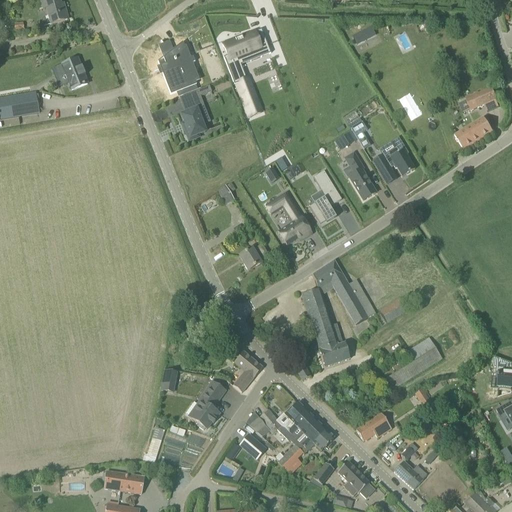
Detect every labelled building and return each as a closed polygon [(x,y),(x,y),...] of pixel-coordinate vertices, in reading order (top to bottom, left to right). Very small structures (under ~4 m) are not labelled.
[(46,9),(51,25),(68,20),(63,4),(60,5),(58,0),(45,0),(41,1),(43,10),(46,9)] [(357,46),(366,41),(361,32),(352,37),(357,46)] [(234,86),(236,85),(248,118),(261,113),(248,80),(247,80),(241,66),(271,54),(268,46),(256,51),(250,35),(222,45),(227,57),(223,58),(234,86)] [(159,75),(155,77),(159,76),(169,72),(170,76),(164,78),(172,99),(198,89),(197,87),(190,69),(193,68),(196,67),(194,62),(191,63),(188,64),(182,49),(180,45),(158,63),(160,70),(161,70),(158,63),(163,59),(167,68),(168,71),(159,75)] [(65,74),(72,91),(87,85),(77,59),(58,67),(61,76),(65,74)] [(211,93),(209,87),(189,95),(195,108),(188,111),(189,114),(181,116),(187,131),(185,132),(189,142),(199,138),(198,136),(205,133),(202,126),(205,125),(198,108),(204,106),(200,97),(211,93)] [(466,100),(471,112),(497,100),(492,88),(473,97),(470,98),(466,100)] [(36,94),(6,99),(0,99),(0,120),(9,119),(39,114),(36,94)] [(464,152),(493,134),(484,118),(454,137),(464,152)] [(359,119),(349,126),(351,130),(362,123),(359,119)] [(350,130),(356,138),(362,134),(367,131),(362,123),(350,130)] [(390,163),(393,167),(394,166),(400,175),(412,167),(404,155),(407,153),(396,135),(387,140),(391,146),(379,153),(370,158),(379,173),(388,168),(387,166),(390,163)] [(339,150),(347,145),(342,137),(333,142),(339,150)] [(349,167),(353,173),(347,177),(362,200),(374,193),(360,170),(362,169),(352,154),(344,159),(349,167)] [(281,159),(275,162),(282,173),(287,169),(281,159)] [(272,169),(265,174),(271,185),(279,180),(272,169)] [(325,221),(326,223),(335,217),(334,215),(329,207),(341,200),(323,171),(312,178),(320,190),(324,197),(314,204),(309,207),(319,224),(325,221)] [(226,187),(217,192),(225,205),(234,200),(226,187)] [(286,246),(297,239),(301,236),(302,238),(311,233),(301,217),(300,218),(285,194),(274,201),(279,209),(282,207),(292,223),(277,232),(286,246)] [(269,258),(262,246),(253,252),(252,250),(239,258),(248,272),(261,264),(260,263),(269,258)] [(351,360),(345,345),(338,347),(321,297),(333,289),(355,327),(375,315),(356,282),(349,285),(334,262),(312,276),(318,292),(302,297),(320,350),(326,368),(351,360)] [(386,307),(378,312),(387,324),(394,320),(386,307)] [(202,309),(198,312),(203,319),(207,316),(202,309)] [(192,341),(186,339),(181,354),(187,356),(192,341)] [(393,390),(442,360),(429,339),(406,353),(413,363),(386,380),(393,390)] [(229,340),(222,348),(227,352),(234,345),(229,340)] [(242,394),(253,380),(262,369),(243,353),(234,364),(241,370),(245,373),(242,377),(233,387),(241,395),(242,394)] [(511,363),(494,357),(493,368),(497,368),(497,371),(496,378),(499,379),(498,391),(511,392),(511,389),(511,363)] [(310,378),(301,361),(293,366),(302,382),(310,378)] [(177,373),(164,370),(160,392),(173,394),(177,373)] [(197,427),(203,432),(205,429),(206,431),(211,424),(213,425),(215,422),(215,421),(219,415),(211,409),(213,407),(214,407),(225,392),(212,383),(199,401),(200,402),(197,405),(200,408),(191,420),(199,425),(197,427)] [(418,401),(428,395),(424,389),(414,396),(418,401)] [(511,401),(496,412),(501,421),(507,417),(511,424),(511,401)] [(285,429),(288,433),(294,427),(293,425),(305,412),(297,404),(285,416),(291,423),(285,429)] [(268,411),(259,418),(266,427),(272,435),(281,428),(268,411)] [(282,428),(277,431),(288,443),(290,442),(294,440),(295,440),(313,420),(305,412),(293,425),(294,427),(288,433),(285,429),(282,428)] [(259,418),(259,419),(254,413),(246,424),(249,427),(257,433),(266,427),(259,418)] [(380,416),(356,432),(363,443),(375,435),(377,440),(390,431),(387,427),(380,416)] [(296,447),(300,452),(304,448),(310,442),(316,435),(318,438),(324,432),(313,420),(295,440),(294,440),(290,442),(295,446),(296,447)] [(321,452),(333,440),(324,432),(318,438),(316,435),(310,442),(304,448),(300,452),(296,447),(295,446),(283,458),(279,462),(277,464),(282,469),(285,471),(297,460),(303,454),(304,455),(307,452),(314,445),(321,452)] [(240,448),(257,462),(265,451),(248,438),(240,448)] [(407,462),(416,453),(408,446),(400,455),(407,462)] [(419,465),(429,474),(443,458),(432,449),(426,456),(434,463),(433,464),(425,458),(419,465)] [(511,459),(506,450),(501,453),(509,465),(511,463),(511,459)] [(369,484),(348,463),(338,473),(348,484),(343,488),(353,498),(357,494),(358,495),(359,494),(365,500),(374,492),(368,486),(369,484)] [(412,472),(403,463),(394,473),(413,492),(423,481),(422,481),(426,476),(416,467),(412,472)] [(323,486),(333,473),(323,465),(313,478),(323,486)] [(107,472),(104,490),(141,496),(144,478),(107,472)] [(241,476),(236,473),(232,480),(237,483),(241,476)] [(507,478),(501,481),(504,487),(510,483),(507,478)] [(483,502),(475,495),(464,503),(467,506),(461,511),(459,511),(456,509),(451,511),(467,511),(471,509),(473,511),(483,502)] [(335,497),(333,505),(351,509),(352,501),(335,497)] [(471,509),(467,511),(496,511),(492,507),(490,509),(483,502),(473,511),(471,509)]
